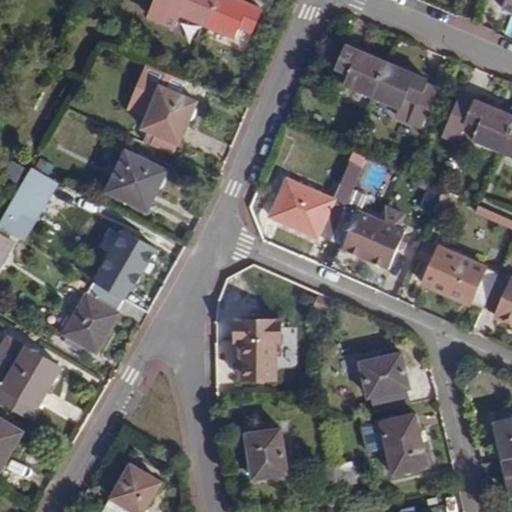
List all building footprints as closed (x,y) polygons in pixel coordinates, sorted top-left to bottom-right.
[(207,27),(218,0),(155,0),(149,15),(175,26),(180,15),(207,27)] [(263,10),(239,0),(218,0),(207,27),(235,39),(240,29),(253,34),(263,10)] [(511,0),(507,0),(503,11),(511,14),(511,0)] [(344,87),(371,98),(386,63),(346,46),(329,86),(341,92),(344,87)] [(386,63),(371,98),(401,111),(405,99),(418,104),(428,80),(386,63)] [(180,144),(198,101),(160,86),(144,129),(180,144)] [(500,152),(511,125),(511,117),(475,101),(477,96),(462,90),(442,138),(457,144),(461,135),(500,152)] [(511,125),(500,152),(511,157),(511,125)] [(147,211),(167,170),(127,151),(107,192),(147,211)] [(353,151),(340,181),(355,188),(368,157),(353,151)] [(47,201),(59,181),(33,168),(22,187),(45,200),(47,201)] [(318,235),(331,241),(354,190),(340,184),(333,201),(287,181),(271,218),(316,238),(318,235)] [(37,214),(45,200),(22,187),(20,191),(14,201),(37,214)] [(354,190),(331,241),(344,247),(343,250),(389,270),(405,233),(360,213),(368,196),(354,190)] [(442,190),(433,212),(448,219),(458,197),(442,190)] [(0,226),(0,262),(13,241),(5,236),(8,231),(0,226)] [(96,283),(125,300),(130,289),(133,291),(158,249),(124,230),(100,271),(102,273),(96,283)] [(413,256),(432,265),(439,249),(420,240),(413,256)] [(471,303),(484,308),(499,274),(440,248),(439,249),(432,265),(424,285),(469,305),(471,303)] [(511,279),(499,274),(484,308),(496,313),(496,316),(511,323),(511,279)] [(118,311),(125,300),(96,283),(89,294),(87,293),(64,334),(96,354),(121,312),(118,311)] [(281,346),(280,324),(237,325),(236,346),(241,345),(241,379),(276,379),(276,346),(281,346)] [(0,386),(38,408),(60,368),(7,337),(0,349),(0,386)] [(410,389),(403,354),(360,363),(368,399),(410,389)] [(411,429),(409,416),(381,422),(392,475),(428,467),(419,427),(411,429)] [(0,471),(1,472),(23,432),(0,418),(0,471)] [(511,418),(494,422),(503,461),(511,459),(511,418)] [(289,474),(282,429),(247,434),(253,479),(289,474)] [(511,459),(503,461),(511,499),(511,498),(511,459)] [(333,466),(338,489),(357,485),(352,462),(333,466)] [(321,492),(338,489),(333,466),(317,470),(321,492)] [(135,511),(144,511),(161,484),(131,467),(113,499),(135,511)] [(129,511),(111,502),(104,511),(129,511)]
